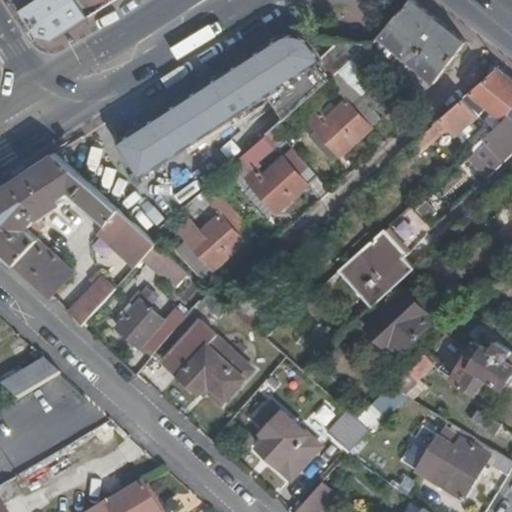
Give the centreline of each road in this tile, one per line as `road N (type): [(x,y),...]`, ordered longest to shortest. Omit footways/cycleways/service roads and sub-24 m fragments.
road 1 (residential): [(250,511),(0,284)]
road 2 (primary): [(171,0),(34,88)]
road 3 (primary): [(146,68),(258,0)]
